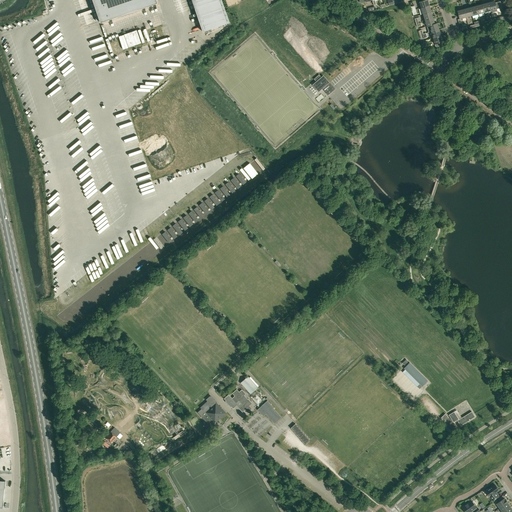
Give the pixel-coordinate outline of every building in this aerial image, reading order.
[(156,0),(92,0),(101,22),(158,3),(156,0)] [(191,0),(203,32),(229,23),(221,0),(191,0)] [(421,8),(429,6),(427,0),(425,0),(419,2),(421,8)] [(494,1),(488,3),(490,11),(491,13),(497,11),(494,1)] [(488,3),(482,4),(484,12),(490,11),(488,3)] [(484,12),(482,4),(476,6),(478,14),(484,12)] [(429,6),(421,8),(423,14),(431,12),(429,6)] [(472,16),(478,14),(476,6),(470,7),(472,16)] [(466,17),(472,16),(470,7),(464,9),(466,17)] [(459,19),(466,17),(464,9),(457,11),(459,19)] [(431,12),(423,14),(425,20),(433,18),(431,12)] [(435,24),(433,18),(425,20),(427,26),(435,24)] [(6,24),(0,25),(0,30),(17,26),(15,21),(6,24)] [(430,29),(431,32),(439,29),(437,23),(435,24),(427,26),(428,29),(430,29)] [(433,38),(441,35),(439,29),(431,32),(433,38)] [(5,45),(15,37),(13,33),(2,42),(5,45)] [(443,42),(441,35),(433,38),(435,44),(441,42),(443,42)] [(328,95),(335,89),(329,82),(328,82),(323,76),(322,78),(319,75),(314,79),(317,82),(315,84),(320,89),(322,88),(328,95)] [(38,115),(27,123),(36,135),(47,127),(38,115)] [(239,174),(236,176),(243,185),(246,183),(239,174)] [(234,178),(231,180),(238,189),(241,187),(234,178)] [(229,182),(225,185),(232,193),(236,191),(229,182)] [(223,186),(220,189),(227,197),(230,195),(223,186)] [(218,190),(215,193),(222,202),(225,199),(218,190)] [(213,194),(210,197),(217,206),(220,203),(213,194)] [(208,198),(204,201),(211,210),(215,207),(208,198)] [(202,202),(199,205),(206,214),(209,211),(202,202)] [(197,207),(194,209),(201,218),(204,215),(197,207)] [(192,211),(189,213),(196,222),(199,219),(192,211)] [(187,215),(183,217),(190,226),(193,224),(187,215)] [(181,219),(178,221),(185,230),(188,228),(181,219)] [(176,223),(173,226),(180,234),(183,232),(176,223)] [(171,227),(167,230),(174,238),(178,236),(171,227)] [(166,231),(162,234),(169,242),(173,240),(166,231)] [(409,363),(404,368),(405,369),(420,384),(422,386),(427,381),(409,363)] [(248,376),(240,383),(250,394),(258,387),(248,376)] [(239,392),(237,389),(232,393),(235,396),(232,398),(229,394),(224,399),(233,409),(238,404),(236,403),(239,400),(242,404),(238,408),(242,412),(245,410),(248,412),(252,408),(250,406),(252,403),(248,399),(244,395),(246,394),(242,389),(239,392)] [(216,402),(210,396),(206,400),(207,401),(200,407),(201,409),(197,412),(207,423),(211,419),(215,423),(226,413),(216,402)] [(267,401),(257,410),(263,416),(266,414),(274,424),(281,417),(273,408),(273,407),(267,401)] [(449,415),(454,422),(459,419),(454,412),(449,415)] [(471,412),(457,421),(460,426),(474,417),(471,412)] [(456,425),(449,418),(444,422),(451,429),(456,425)] [(130,433),(137,424),(130,419),(123,428),(130,433)] [(295,424),(291,428),(305,444),(310,440),(295,424)] [(112,443),(116,437),(110,432),(105,438),(110,442),(111,442),(112,443)] [(500,497),(496,492),(499,490),(495,484),(485,491),(489,497),(493,502),(500,497)] [(507,503),(508,503),(505,499),(504,499),(504,498),(496,503),(500,508),(507,503)] [(462,508),(464,511),(468,511),(472,509),(474,511),(472,511),(477,511),(479,511),(477,508),(476,509),(475,507),(476,507),(471,501),(462,508)] [(503,511),(510,507),(507,503),(500,508),(502,511),(503,511)]
